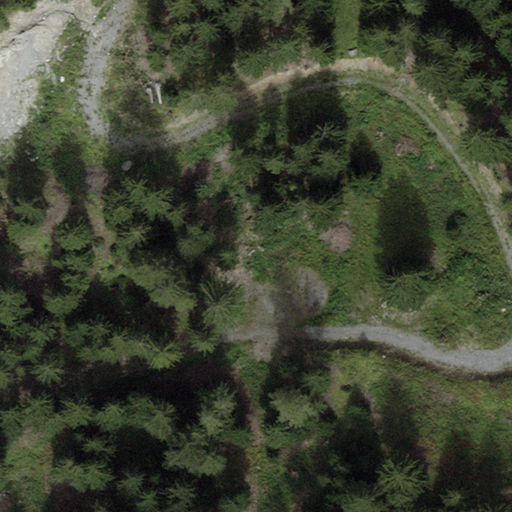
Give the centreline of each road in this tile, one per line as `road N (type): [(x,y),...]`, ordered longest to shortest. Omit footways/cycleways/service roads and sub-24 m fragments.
road 1 (track): [(511,189),(482,125),(442,83),(383,47),(328,48),(178,110),(117,102),(92,74),(98,30),(114,0)]
road 2 (track): [(0,367),(273,306),(404,307),(491,333),(511,326)]
